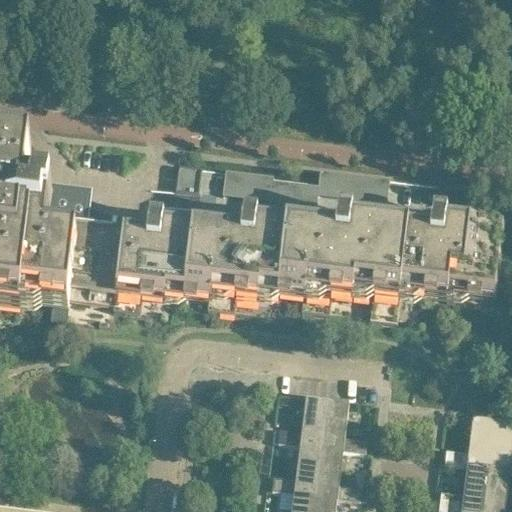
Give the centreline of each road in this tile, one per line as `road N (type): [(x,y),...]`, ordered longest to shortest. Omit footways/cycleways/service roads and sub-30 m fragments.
road 1 (unclassified): [(167,511),(185,376),(207,358),(382,378)]
road 2 (unclassified): [(169,141),(0,119)]
